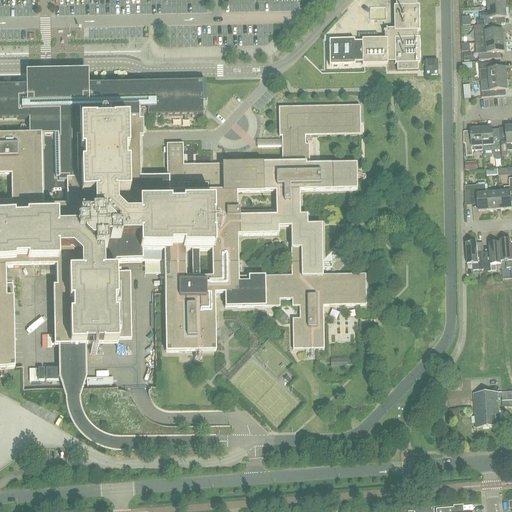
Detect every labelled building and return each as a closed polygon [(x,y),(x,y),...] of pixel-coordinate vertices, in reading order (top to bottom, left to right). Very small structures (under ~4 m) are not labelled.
[(383,31),(383,39),(361,40),(362,65),(387,64),(387,62),(394,62),(394,64),(396,64),(397,71),(417,71),(417,64),(419,64),(419,38),(417,39),(417,32),(419,31),(418,6),(416,6),(415,0),(394,0),(395,6),(393,7),(393,29),(385,29),(385,31),(383,31)] [(378,3),(369,3),(369,13),(378,13),(378,3)] [(505,6),(488,8),(489,13),(480,14),(480,20),(477,20),(477,26),(489,26),(493,25),(492,19),(506,18),(505,6)] [(489,26),(477,26),(476,27),(477,33),(485,32),(486,43),(503,42),(503,31),(489,32),(489,26)] [(486,49),(478,50),(479,61),(491,60),(491,54),(504,53),(503,42),(486,43),(486,49)] [(349,80),(358,71),(327,43),(300,73),(311,83),(319,74),(324,78),(329,73),(336,79),(341,74),(349,80)] [(425,76),(437,76),(437,60),(424,61),(425,76)] [(479,71),(480,81),(506,79),(505,68),(492,69),(491,63),(479,64),(479,71)] [(0,369),(14,369),(13,284),(6,284),(5,269),(55,268),(56,288),(52,288),(54,348),(117,347),(117,340),(131,339),(130,272),(116,272),(116,263),(163,262),(165,353),(216,352),(215,295),(224,294),(224,309),(280,308),(280,301),(291,300),(292,308),(299,307),(299,319),(292,319),(292,351),(324,350),(323,307),(366,306),(365,275),(322,276),(321,225),(307,226),(307,216),(299,216),(299,192),(357,191),(356,165),(309,165),(309,145),(305,145),(305,137),(360,136),(360,106),(278,108),(279,137),(281,137),(282,164),(183,165),(183,161),(178,161),(178,159),(172,159),(172,162),(166,162),(167,178),(140,178),(140,138),(143,138),(143,121),(139,121),(139,110),(147,109),(147,117),(202,116),(202,102),(206,102),(205,82),(85,85),(85,86),(52,87),(52,76),(40,76),(40,87),(29,87),(29,86),(0,86),(0,369)] [(482,98),(494,97),(494,92),(507,90),(506,79),(480,81),(482,98)] [(511,127),(505,128),(506,140),(500,141),(502,157),(508,157),(507,151),(511,150),(511,127)] [(483,151),(481,129),(480,130),(480,128),(473,128),(472,130),(470,130),(471,144),(465,144),(466,157),(472,156),(472,152),(483,151)] [(492,129),(481,129),(483,151),(494,150),(494,155),(500,154),(499,142),(493,142),(492,129)] [(499,193),(500,210),(511,209),(510,194),(511,193),(511,179),(509,179),(510,187),(504,188),(504,192),(499,193)] [(464,190),(471,190),(472,204),(471,196),(477,196),(478,212),(489,211),(488,194),(487,185),(487,183),(476,184),(476,186),(464,187),(464,190)] [(499,193),(488,194),(489,211),(500,210),(499,193)] [(483,256),(484,270),(485,272),(496,272),(496,265),(501,265),(501,263),(500,241),(500,244),(489,245),(490,259),(484,260),(483,256)] [(500,241),(501,263),(506,262),(506,268),(511,267),(511,246),(511,247),(511,241),(500,241)] [(484,270),(483,256),(477,256),(477,243),(466,244),(467,265),(473,265),(473,271),(484,270)] [(511,392),(497,393),(473,395),(476,429),(500,427),(498,398),(502,397),(502,406),(511,405),(511,392)]
